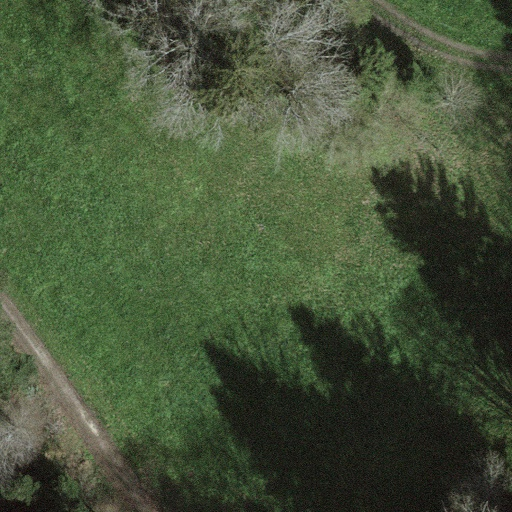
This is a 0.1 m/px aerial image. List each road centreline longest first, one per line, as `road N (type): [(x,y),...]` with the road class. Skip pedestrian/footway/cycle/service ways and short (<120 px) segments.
road 1 (track): [(133,511),(0,324)]
road 2 (track): [(511,68),(462,59),(370,0)]
